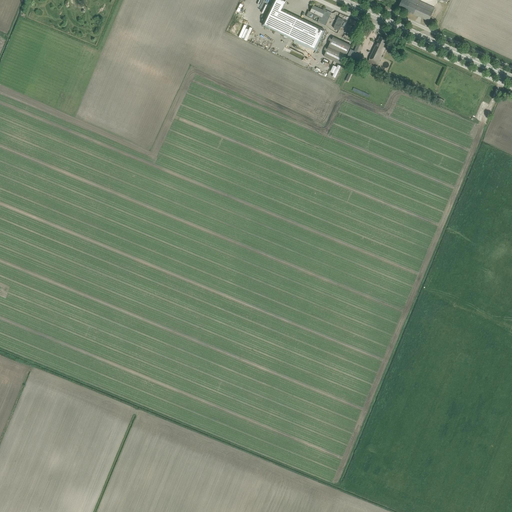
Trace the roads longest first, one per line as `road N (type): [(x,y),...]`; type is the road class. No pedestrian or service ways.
road 1 (track): [(322,151),(66,31),(74,14)]
road 2 (unclassified): [(316,0),(511,88)]
road 3 (primary): [(511,77),(340,0)]
road 4 (unclassified): [(511,67),(363,0)]
